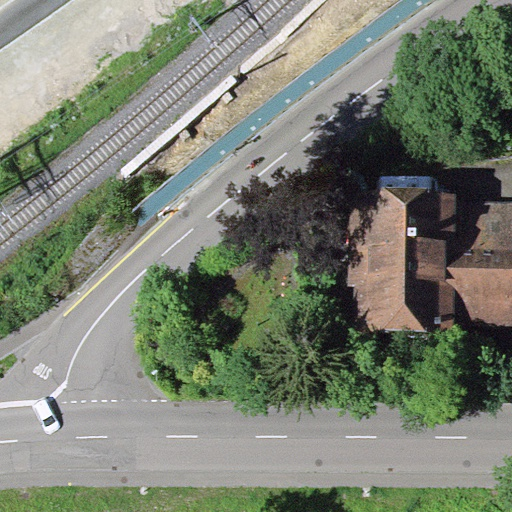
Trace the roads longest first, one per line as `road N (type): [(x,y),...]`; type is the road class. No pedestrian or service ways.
road 1 (tertiary): [(501,0),(385,78),(118,297),(77,349),(47,436)]
road 2 (tertiary): [(511,437),(47,436)]
